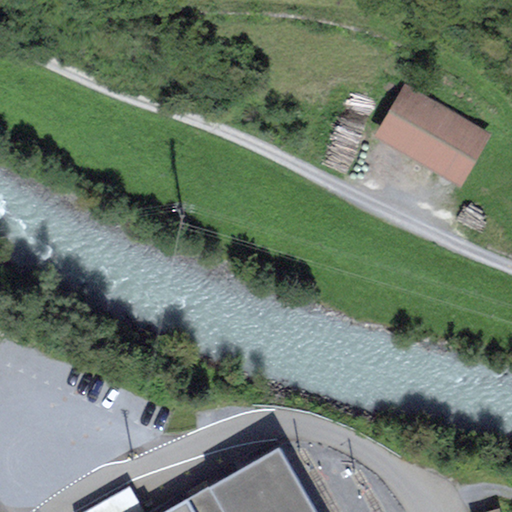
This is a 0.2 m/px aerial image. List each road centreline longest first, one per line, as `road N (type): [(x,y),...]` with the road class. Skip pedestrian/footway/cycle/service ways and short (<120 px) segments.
road 1 (track): [(0,48),(227,134),(511,264)]
road 2 (unclassified): [(420,511),(380,456),(295,420),(216,435),(110,476),(52,511)]
